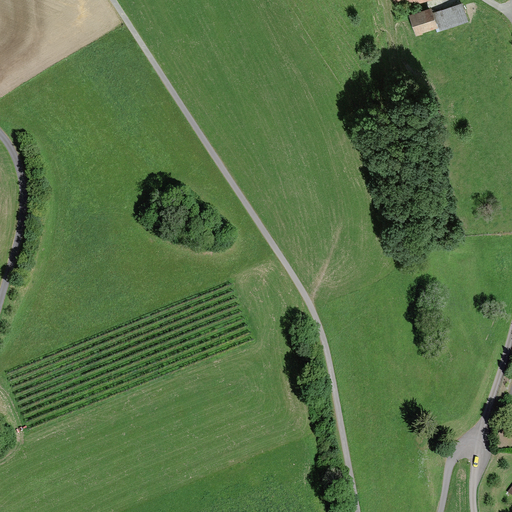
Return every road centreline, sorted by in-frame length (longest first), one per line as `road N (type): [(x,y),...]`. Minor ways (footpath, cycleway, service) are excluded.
road 1 (track): [(112,0),(304,295),(328,366),(356,511)]
road 2 (unclassified): [(511,328),(475,445),(471,511)]
road 3 (track): [(0,133),(22,193),(0,295)]
